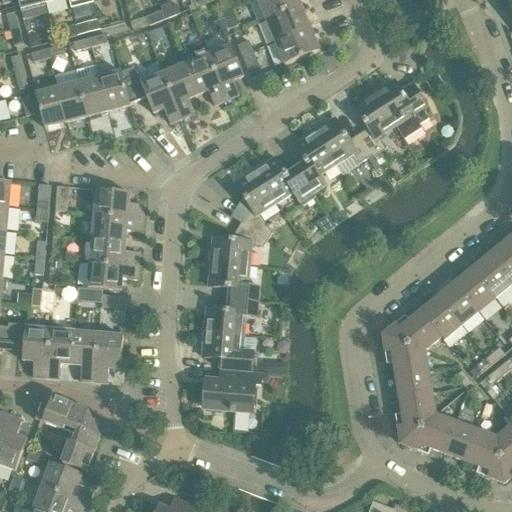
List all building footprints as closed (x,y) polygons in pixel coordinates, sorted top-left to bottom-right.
[(17,0),(20,11),(44,4),(42,0),(17,0)] [(67,0),(70,10),(93,4),(92,0),(67,0)] [(195,9),(211,3),(209,0),(194,0),(192,1),(195,9)] [(218,0),(224,14),(232,10),(227,0),(218,0)] [(257,0),(266,22),(301,8),(297,0),(257,0)] [(161,10),(162,13),(165,21),(180,15),(177,7),(173,9),(171,5),(161,10)] [(275,44),(310,30),(301,8),(266,22),(275,44)] [(230,30),(239,27),(232,10),(224,14),(230,30)] [(150,28),(165,21),(162,13),(146,20),(150,28)] [(9,33),(18,30),(14,14),(5,16),(9,33)] [(98,21),(75,27),(77,36),(100,30),(98,21)] [(182,21),(172,25),(176,34),(181,32),(184,26),(182,21)] [(74,26),(62,29),(65,39),(77,36),(75,27),(74,26)] [(149,34),(153,43),(164,38),(161,29),(149,34)] [(14,49),(17,48),(22,46),(18,30),(9,33),(14,49)] [(285,67),(319,53),(310,30),(275,44),(285,67)] [(92,49),(107,45),(105,37),(90,40),(92,49)] [(32,39),(28,40),(30,49),(40,46),(39,42),(32,39)] [(75,53),(92,49),(90,40),(73,45),(75,53)] [(241,57),(253,53),(249,43),(238,48),(241,57)] [(50,60),(65,56),(63,47),(48,51),(50,60)] [(227,103),(239,98),(233,83),(244,79),(231,48),(209,57),(227,103)] [(33,64),(50,60),(48,51),(31,56),(33,64)] [(251,81),(262,76),(253,53),(241,57),(251,81)] [(15,75),(23,73),(19,57),(11,59),(15,75)] [(227,103),(209,57),(186,66),(199,97),(208,93),(214,108),(227,103)] [(183,121),(195,116),(189,101),(199,97),(186,66),(165,75),(183,121)] [(75,72),(79,84),(88,118),(109,113),(100,79),(96,67),(75,72)] [(133,68),(121,73),(124,82),(137,78),(133,68)] [(19,92),(28,90),(23,73),(15,75),(19,92)] [(121,73),(100,79),(109,113),(130,107),(124,82),(121,73)] [(137,78),(124,82),(130,107),(146,100),(153,116),(164,112),(169,126),(183,121),(165,75),(141,85),(139,78),(137,78)] [(437,75),(428,81),(435,92),(444,86),(437,75)] [(394,82),(374,95),(395,127),(404,142),(421,131),(418,126),(428,119),(425,110),(428,108),(413,84),(400,92),(400,91),(394,82)] [(67,124),(88,118),(79,84),(58,90),(67,124)] [(45,130),(67,124),(58,90),(36,95),(45,130)] [(374,95),(353,109),(367,131),(358,137),(371,156),(370,157),(371,158),(384,150),(377,139),(395,127),(374,95)] [(27,118),(34,116),(30,100),(22,102),(27,118)] [(335,121),(315,134),(335,166),(351,155),(358,165),(370,157),(371,156),(358,137),(349,142),(335,121)] [(315,134),(294,147),(308,169),(299,175),(312,194),(324,187),(318,177),(335,166),(315,134)] [(275,159),(255,173),(276,204),(292,194),(301,207),(314,199),(311,195),(312,194),(299,175),(290,181),(275,159)] [(255,173),(235,186),(250,210),(249,212),(241,225),(268,241),(271,235),(258,215),(276,204),(255,173)] [(0,207),(9,209),(11,184),(0,182),(0,207)] [(49,211),(51,188),(39,186),(37,209),(49,211)] [(67,213),(69,189),(57,188),(55,212),(67,213)] [(144,221),(145,208),(129,206),(130,195),(97,192),(95,217),(144,221)] [(0,232),(7,233),(9,209),(0,207),(0,232)] [(48,223),(49,211),(37,209),(36,222),(48,223)] [(142,235),(144,221),(95,217),(93,241),(126,244),(127,233),(142,235)] [(213,240),(210,264),(250,268),(252,249),(264,250),(268,241),(241,225),(234,236),(230,242),(213,240)] [(139,269),(140,256),(125,254),(126,244),(93,241),(90,264),(139,269)] [(44,260),(46,244),(37,243),(35,260),(44,260)] [(511,287),(511,286),(511,253),(504,245),(488,258),(511,287)] [(495,301),(511,287),(488,258),(471,272),(495,301)] [(43,277),(44,260),(35,260),(34,276),(43,277)] [(138,283),(139,269),(90,264),(88,290),(121,293),(122,281),(138,283)] [(210,264),(208,289),(234,291),(233,302),(259,305),(260,290),(249,289),(250,268),(210,264)] [(478,315),(495,301),(471,272),(454,286),(478,315)] [(438,299),(461,328),(478,315),(454,286),(438,299)] [(80,289),(79,301),(87,302),(88,290),(80,289)] [(40,308),(42,291),(33,290),(32,296),(31,307),(40,308)] [(42,291),(40,303),(53,305),(54,293),(42,291)] [(18,298),(17,306),(31,307),(32,296),(21,295),(18,298)] [(126,311),(127,300),(103,297),(101,309),(126,311)] [(444,343),(461,328),(438,299),(420,314),(442,339),(444,343)] [(206,311),(204,335),(244,339),(246,319),(258,320),(259,305),(233,302),(232,313),(206,311)] [(0,305),(0,304),(0,350),(19,353),(19,350),(24,351),(26,329),(27,327),(8,325),(8,329),(0,328),(0,305)] [(442,339),(420,314),(405,326),(401,322),(382,337),(386,360),(392,359),(396,380),(403,421),(396,422),(400,446),(423,455),(425,449),(484,471),(481,477),(504,485),(511,478),(511,427),(497,440),(436,417),(425,353),(442,339)] [(51,332),(26,329),(24,351),(22,363),(35,364),(33,379),(46,381),(51,332)] [(72,367),(75,334),(51,332),(46,381),(59,382),(61,366),(72,367)] [(94,385),(98,336),(75,334),(72,367),(82,368),(80,384),(94,385)] [(204,335),(202,360),(228,362),(227,373),(253,376),(255,353),(243,352),(244,339),(204,335)] [(120,372),(123,338),(98,336),(94,385),(107,386),(109,371),(120,372)] [(492,366),(504,356),(499,350),(487,360),(492,366)] [(480,376),(492,366),(487,360),(475,369),(480,376)] [(502,378),(511,369),(511,365),(509,361),(497,371),(502,378)] [(490,388),(502,378),(497,371),(485,381),(490,388)] [(259,390),(260,377),(222,373),(221,385),(209,383),(206,411),(251,416),(254,389),(259,390)] [(464,389),(471,384),(462,373),(455,378),(464,389)] [(478,405),(484,400),(475,389),(469,395),(478,405)] [(87,413),(52,400),(49,408),(41,404),(35,422),(73,436),(62,465),(87,474),(100,439),(87,413)] [(0,440),(8,418),(0,414),(0,440)] [(0,467),(15,473),(27,442),(16,438),(22,423),(8,418),(0,440),(0,467)] [(26,460),(41,466),(44,457),(30,451),(26,460)] [(42,488),(88,505),(93,492),(78,487),(82,476),(51,464),(42,488)] [(14,478),(9,491),(18,494),(23,482),(14,478)] [(28,505),(27,509),(35,511),(85,511),(88,505),(42,488),(35,507),(28,505)] [(205,511),(173,500),(169,511),(158,508),(156,511),(205,511)] [(220,511),(231,511),(234,507),(222,503),(219,511),(220,511)] [(394,511),(372,503),(369,511),(394,511)]
